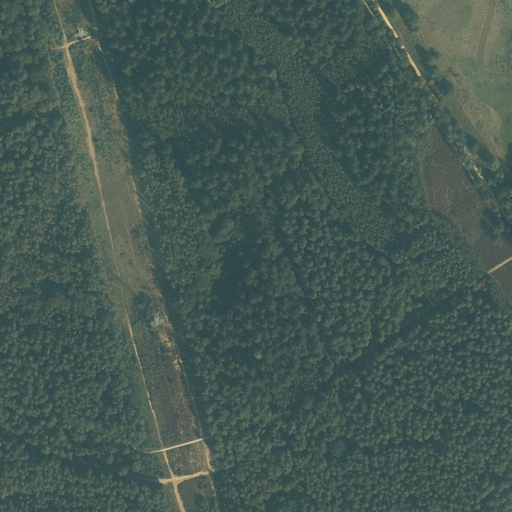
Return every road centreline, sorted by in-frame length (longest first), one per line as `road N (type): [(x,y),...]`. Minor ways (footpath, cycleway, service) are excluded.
road 1 (track): [(220,511),(96,31)]
road 2 (track): [(53,0),(173,480)]
road 3 (track): [(374,0),(511,227)]
road 4 (track): [(305,161),(266,191),(335,372)]
road 5 (track): [(511,427),(281,448)]
road 6 (track): [(305,161),(361,236),(459,294)]
road 7 (track): [(211,0),(280,77),(305,161)]
road 8 (track): [(173,480),(73,463),(0,423)]
road 9 (track): [(332,378),(462,296)]
road 10 (track): [(73,463),(28,328)]
